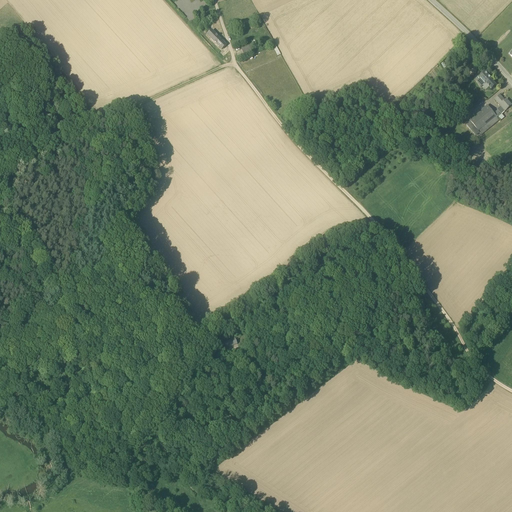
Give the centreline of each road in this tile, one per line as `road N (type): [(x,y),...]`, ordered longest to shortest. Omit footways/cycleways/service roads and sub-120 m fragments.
road 1 (track): [(425,288),(387,236),(294,143),(234,62),(225,65)]
road 2 (track): [(425,288),(192,479)]
road 3 (track): [(225,65),(78,127),(0,173)]
road 4 (track): [(511,392),(472,359),(425,288)]
road 5 (track): [(322,366),(292,374),(285,321),(240,339)]
